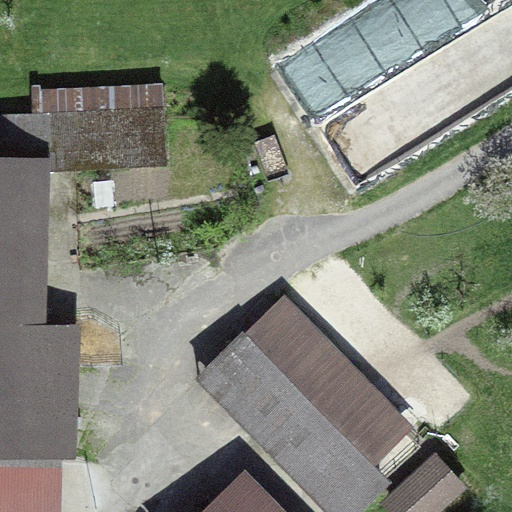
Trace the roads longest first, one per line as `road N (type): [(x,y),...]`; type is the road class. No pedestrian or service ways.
road 1 (track): [(511,147),(324,233),(146,361),(116,506),(100,511)]
road 2 (track): [(304,511),(146,361)]
